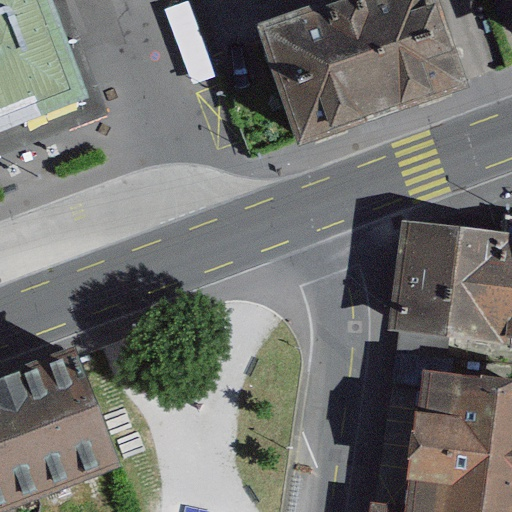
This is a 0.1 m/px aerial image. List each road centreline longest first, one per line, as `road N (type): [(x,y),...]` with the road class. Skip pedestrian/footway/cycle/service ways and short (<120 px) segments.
road 1 (tertiary): [(0,324),(326,202)]
road 2 (residential): [(326,202),(340,309),(314,511)]
road 3 (tertiary): [(326,202),(511,138)]
